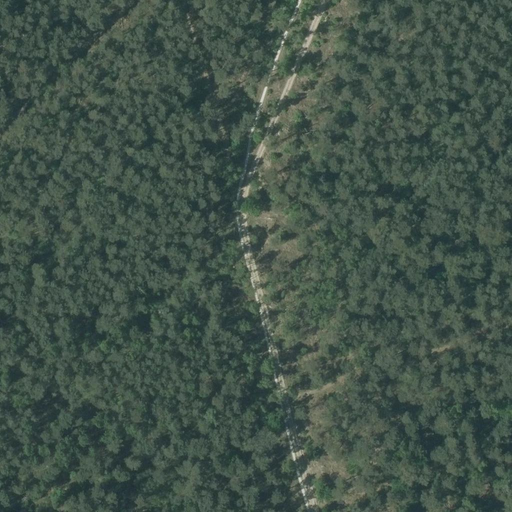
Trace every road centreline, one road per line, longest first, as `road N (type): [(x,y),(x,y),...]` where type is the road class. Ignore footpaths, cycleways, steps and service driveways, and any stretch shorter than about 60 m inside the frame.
road 1 (track): [(240,188),(182,0)]
road 2 (track): [(139,0),(0,134)]
